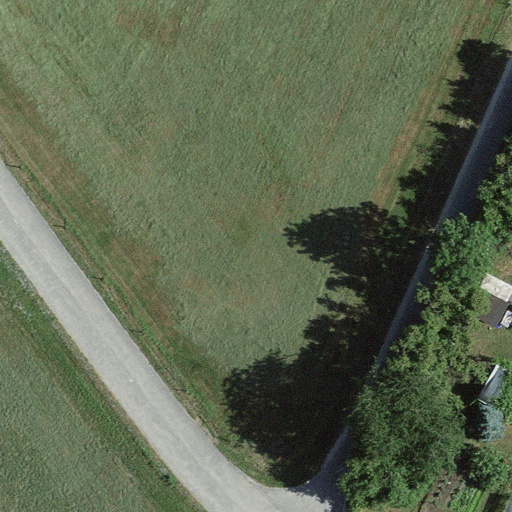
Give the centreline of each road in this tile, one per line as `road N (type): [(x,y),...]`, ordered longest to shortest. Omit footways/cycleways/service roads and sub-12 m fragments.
road 1 (track): [(326,511),(511,100)]
road 2 (unclassified): [(0,197),(153,405),(246,511)]
